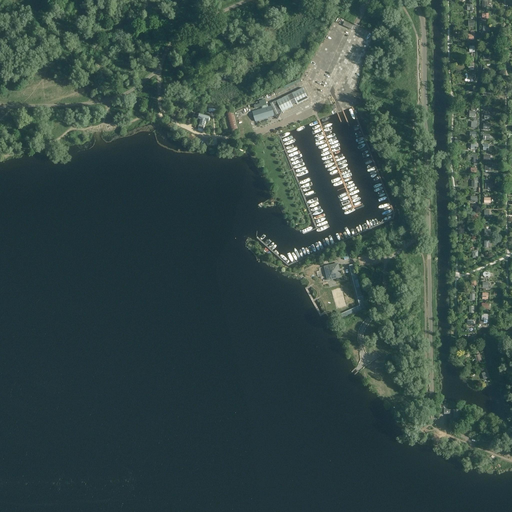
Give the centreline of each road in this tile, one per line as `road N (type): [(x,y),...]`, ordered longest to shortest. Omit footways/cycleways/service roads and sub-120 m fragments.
road 1 (unclassified): [(410,0),(422,21),(428,231)]
road 2 (unclassified): [(430,338),(435,421),(511,456)]
road 3 (unknown): [(415,169),(393,112),(399,87),(391,69),(414,47),(415,33)]
